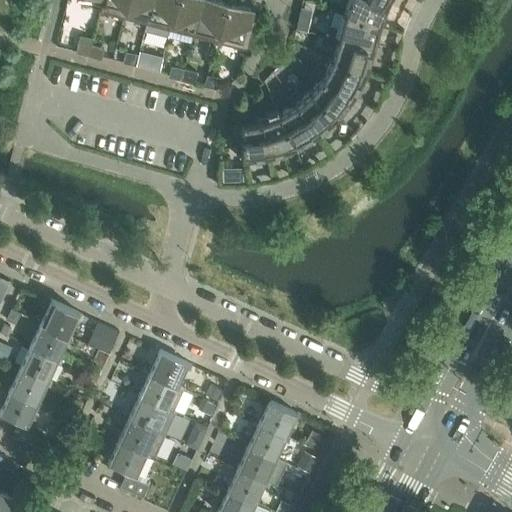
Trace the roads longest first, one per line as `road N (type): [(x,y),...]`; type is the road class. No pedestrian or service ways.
road 1 (residential): [(190,193),(259,195),(295,188),(340,164),(391,107),(436,0)]
road 2 (residential): [(59,0),(23,137),(190,193)]
road 3 (residential): [(427,408),(166,289)]
road 4 (residential): [(159,323),(407,439)]
road 5 (residential): [(166,289),(0,212)]
road 6 (residential): [(0,250),(159,323)]
